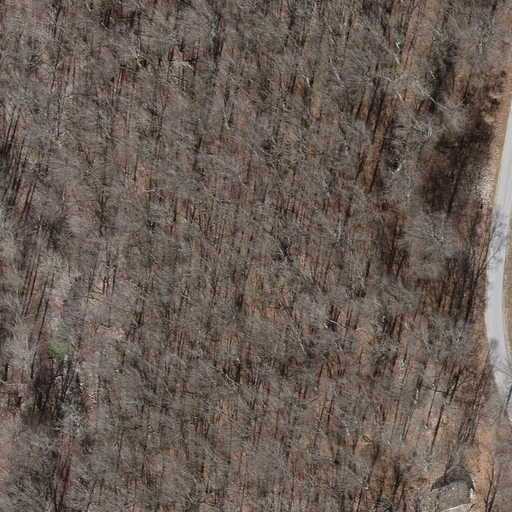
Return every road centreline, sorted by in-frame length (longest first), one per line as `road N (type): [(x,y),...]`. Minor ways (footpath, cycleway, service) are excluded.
road 1 (track): [(0,107),(78,511)]
road 2 (unclassified): [(511,414),(502,391),(491,285),(511,127)]
